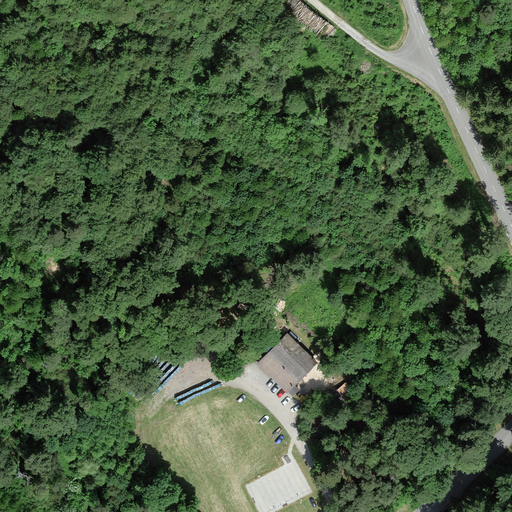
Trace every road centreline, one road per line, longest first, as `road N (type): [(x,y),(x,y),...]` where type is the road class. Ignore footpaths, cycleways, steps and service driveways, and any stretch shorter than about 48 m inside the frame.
road 1 (track): [(335,511),(273,404),(209,356),(169,304),(76,269),(0,201)]
road 2 (unclassified): [(411,0),(511,224)]
road 3 (track): [(435,63),(383,54),(313,0)]
